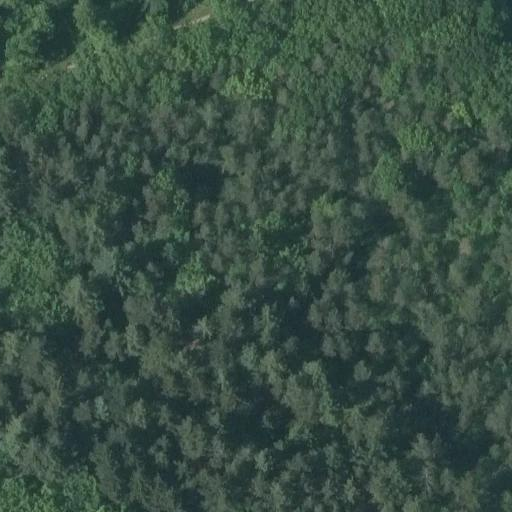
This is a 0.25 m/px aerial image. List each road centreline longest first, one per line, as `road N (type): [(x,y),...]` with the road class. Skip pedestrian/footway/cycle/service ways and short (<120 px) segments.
road 1 (track): [(250,0),(0,95)]
road 2 (track): [(511,103),(395,0)]
